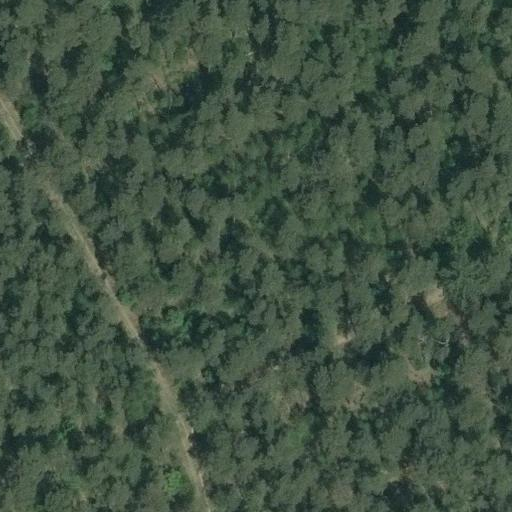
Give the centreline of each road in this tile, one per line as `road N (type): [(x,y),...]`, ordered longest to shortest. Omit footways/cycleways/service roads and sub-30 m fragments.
road 1 (track): [(178,419),(379,333),(511,247)]
road 2 (track): [(0,487),(178,419)]
